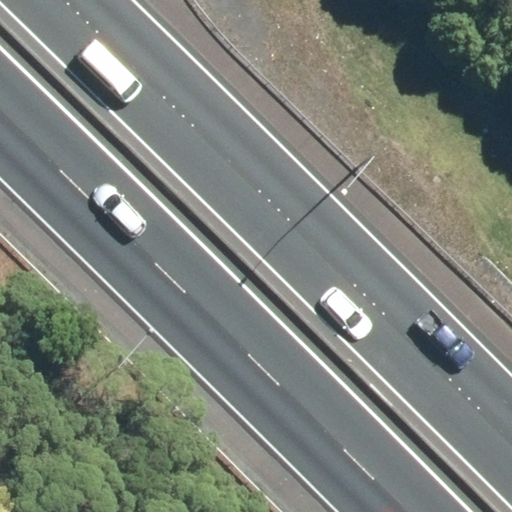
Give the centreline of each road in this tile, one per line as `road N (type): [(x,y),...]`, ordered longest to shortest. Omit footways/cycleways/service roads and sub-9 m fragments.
road 1 (motorway): [(471,511),(0,53)]
road 2 (motorway): [(126,0),(365,223),(511,384)]
